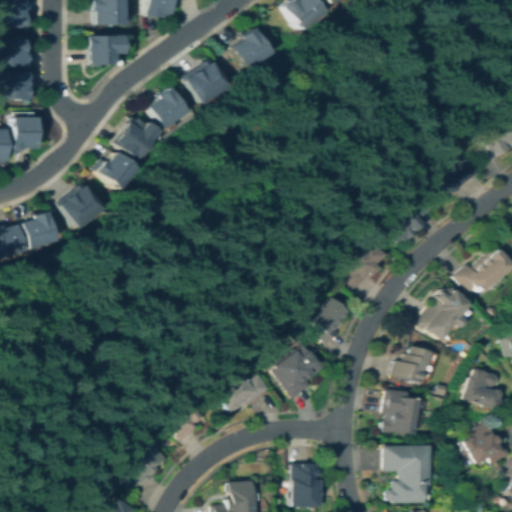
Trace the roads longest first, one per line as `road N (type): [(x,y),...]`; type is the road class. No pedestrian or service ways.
road 1 (residential): [(351,511),(339,429),(369,316),(404,271),(511,181)]
road 2 (residential): [(0,192),(65,150),(116,84),(235,0)]
road 3 (residential): [(339,429),(273,429),(235,441),(184,478),(162,511)]
road 4 (residential): [(83,125),(52,78),(51,0)]
